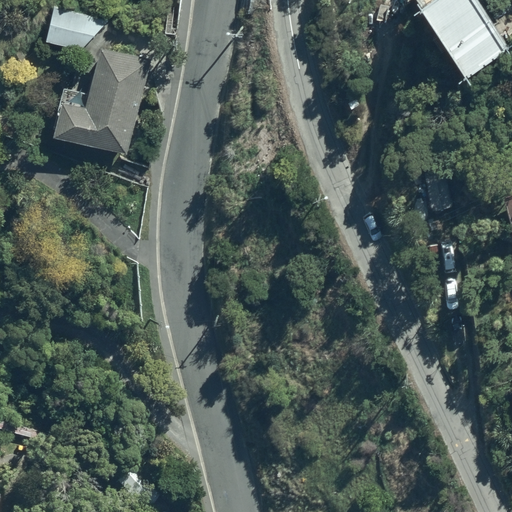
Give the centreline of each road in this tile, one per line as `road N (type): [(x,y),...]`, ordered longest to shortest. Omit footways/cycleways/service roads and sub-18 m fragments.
road 1 (residential): [(491,511),(330,168),(297,67),(286,0)]
road 2 (residential): [(237,511),(195,346),(181,237),(213,0)]
